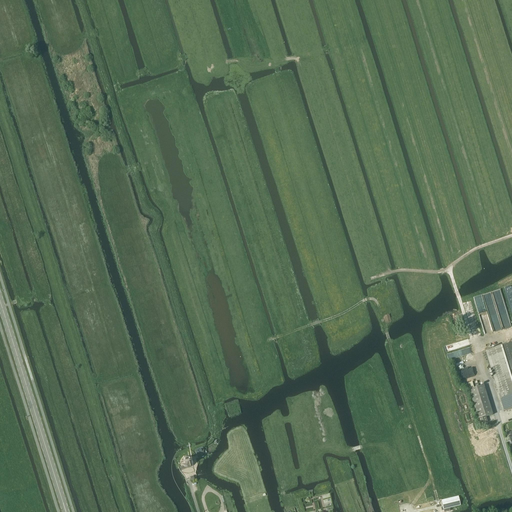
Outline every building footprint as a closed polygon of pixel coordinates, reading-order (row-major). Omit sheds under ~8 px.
[(511,343),(486,351),(505,411),(511,409),(511,343)] [(483,386),(469,390),(479,424),(487,422),(486,417),(492,415),(483,386)] [(459,399),(463,412),(468,410),(465,397),(459,399)] [(468,428),(473,426),(470,416),(465,418),(468,428)] [(191,467),(193,463),(192,459),(188,457),(184,459),(182,462),(184,466),(185,468),(186,467),(187,468),(191,467)] [(458,497),(442,501),(444,509),(460,505),(458,497)]
